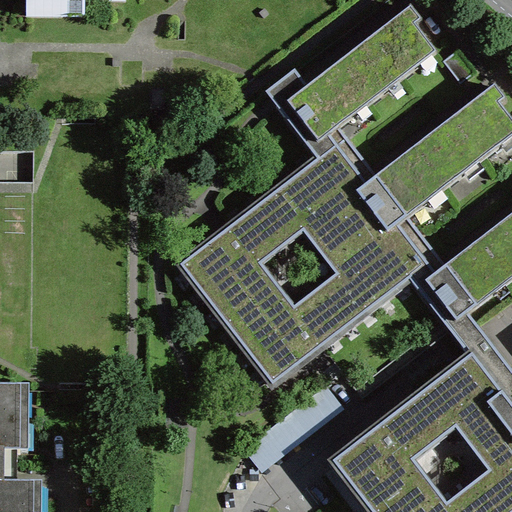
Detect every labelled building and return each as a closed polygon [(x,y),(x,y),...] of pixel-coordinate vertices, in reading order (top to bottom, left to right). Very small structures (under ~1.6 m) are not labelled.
[(125,0),(25,0),(25,15),(86,16),(86,1),(126,1),(125,0)] [(338,129),(436,54),(415,26),(420,22),(411,10),(308,89),(306,86),(278,108),(318,160),(319,159),(321,161),(347,140),(338,129)] [(458,51),(444,62),(462,85),(476,73),(458,51)] [(505,100),(495,88),(377,179),(347,140),(321,161),(342,188),(349,183),(419,273),(427,266),(437,257),(408,219),(511,138),(511,121),(499,105),(505,100)] [(318,160),(181,267),(273,385),(409,280),(419,273),(349,183),(342,188),(321,161),(319,159),(318,160)] [(437,257),(427,266),(443,287),(444,286),(468,316),(469,315),(511,281),(511,216),(446,268),(437,257)] [(470,358),(333,463),(369,511),(511,511),(511,371),(469,315),(468,316),(444,286),(443,287),(427,266),(419,273),(409,280),(470,358)] [(21,455),(22,391),(0,390),(0,511),(33,511),(34,486),(5,486),(5,454),(21,455)] [(309,400),(246,449),(263,472),(326,423),(309,400)]
